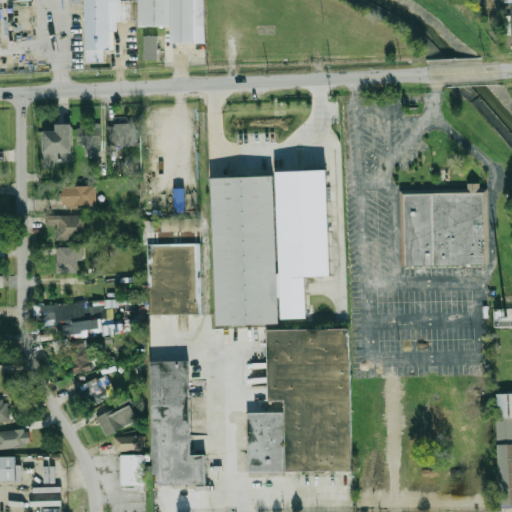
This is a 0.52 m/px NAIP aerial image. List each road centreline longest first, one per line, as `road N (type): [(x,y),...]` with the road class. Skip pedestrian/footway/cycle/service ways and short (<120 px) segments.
road 1 (residential): [(96,511),(88,461),(41,379),(27,333),(18,93)]
road 2 (tertiary): [(426,74),(0,93)]
